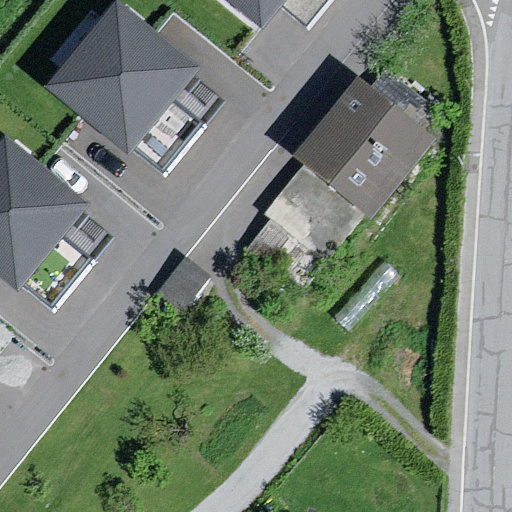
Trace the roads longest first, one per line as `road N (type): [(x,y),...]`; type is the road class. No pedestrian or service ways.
road 1 (unknown): [(496,424),(382,343),(343,345),(306,374),(206,511)]
road 2 (residential): [(490,511),(511,189)]
